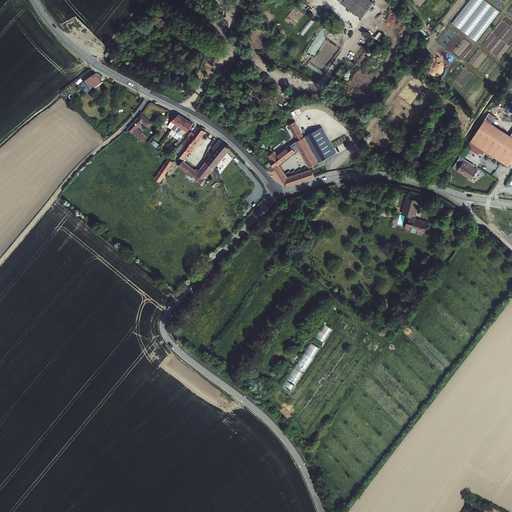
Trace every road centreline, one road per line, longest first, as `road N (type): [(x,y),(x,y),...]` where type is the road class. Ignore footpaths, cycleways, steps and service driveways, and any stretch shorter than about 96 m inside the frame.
road 1 (tertiary): [(322,511),(280,433),(178,349),(163,323),(276,189)]
road 2 (tertiary): [(276,189),(217,130),(84,57),(33,0)]
road 3 (track): [(0,262),(79,165),(153,95)]
road 4 (tertiary): [(276,189),(357,174),(408,178),(466,197)]
road 5 (track): [(243,230),(388,344)]
